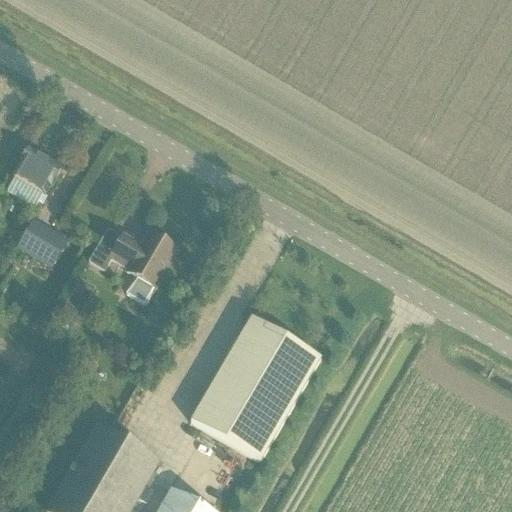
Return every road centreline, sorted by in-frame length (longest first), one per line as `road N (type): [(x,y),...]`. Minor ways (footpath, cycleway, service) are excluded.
road 1 (unclassified): [(511,348),(0,53)]
road 2 (track): [(290,511),(417,294)]
